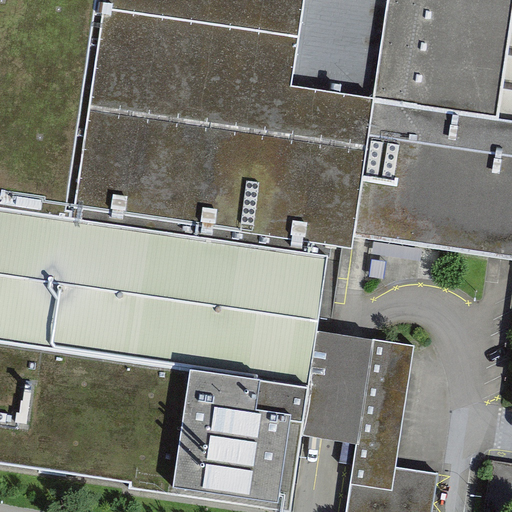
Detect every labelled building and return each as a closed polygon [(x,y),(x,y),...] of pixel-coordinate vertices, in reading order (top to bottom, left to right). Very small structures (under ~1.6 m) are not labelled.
[(0,0),(0,206),(73,218),(75,208),(319,245),(353,250),(355,237),(390,0),(0,0)] [(511,0),(390,0),(355,237),(511,260),(511,0)] [(324,331),(335,258),(317,256),(319,245),(75,208),(73,218),(0,206),(0,461),(131,481),(130,490),(289,511),(295,511),(307,435),(324,331)] [(377,339),(324,331),(307,435),(360,443),(377,339)] [(360,443),(349,511),(434,511),(441,472),(399,465),(418,345),(377,339),(360,443)] [(429,399),(438,399),(438,409),(453,409),(452,388),(429,388),(429,399)] [(511,511),(511,462),(495,461),(487,511),(511,511)]
